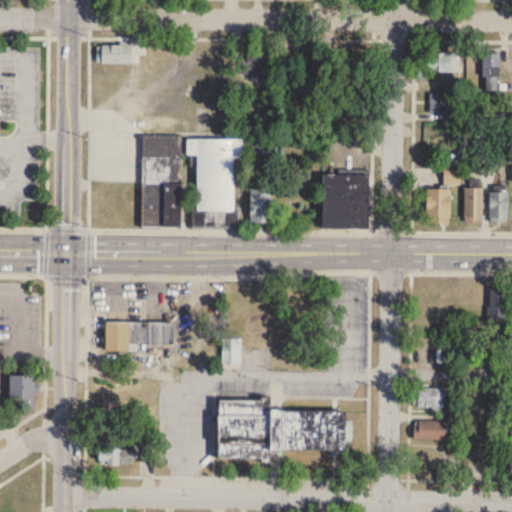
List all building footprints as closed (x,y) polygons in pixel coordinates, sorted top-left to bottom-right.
[(130,65),(130,46),(97,46),(97,65),(130,65)] [(460,54),(426,54),(426,74),(460,74),(460,54)] [(499,55),(482,55),(482,92),(499,92),(499,55)] [(243,83),(261,82),(260,60),(242,61),(243,83)] [(456,95),(430,95),(430,113),(456,113),(456,95)] [(142,229),(184,230),(184,227),(232,227),(233,160),(241,160),(241,141),(184,141),(184,137),(143,137),(142,229)] [(271,166),(271,142),(253,142),(253,166),(271,166)] [(460,185),(460,168),(443,168),(443,185),(460,185)] [(322,230),(369,230),(369,176),(322,176),(322,230)] [(482,189),(464,189),(464,225),(482,225),(482,189)] [(273,225),(273,190),(250,190),(250,225),(273,225)] [(425,224),(449,224),(449,191),(425,191),(425,224)] [(507,222),(507,193),(489,193),(489,222),(507,222)] [(505,317),(505,288),(489,288),(489,317),(505,317)] [(138,351),(138,345),(174,345),(174,321),(106,321),(106,351),(138,351)] [(240,338),(222,338),(222,364),(240,364),(240,338)] [(9,375),(9,405),(34,405),(34,375),(9,375)] [(413,387),(413,407),(443,407),(443,387),(413,387)] [(217,397),(216,459),(268,460),(269,449),(345,450),(346,410),(269,409),(270,399),(217,397)] [(444,421),(416,421),(416,438),(444,438),(444,421)] [(134,464),(134,448),(98,448),(98,464),(134,464)] [(477,473),(501,473),(501,452),(477,452),(477,473)] [(0,511),(10,511),(35,499),(26,482),(0,496),(0,511)]
